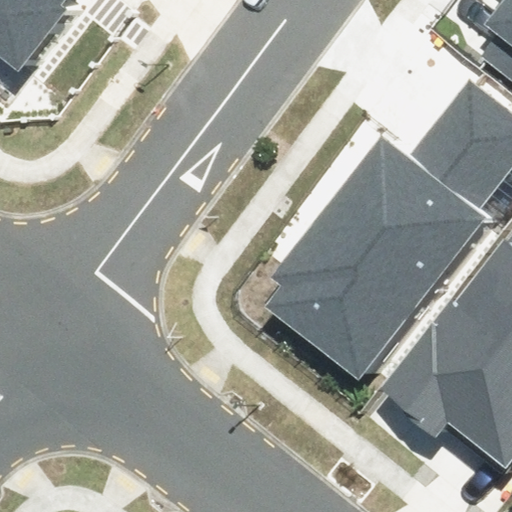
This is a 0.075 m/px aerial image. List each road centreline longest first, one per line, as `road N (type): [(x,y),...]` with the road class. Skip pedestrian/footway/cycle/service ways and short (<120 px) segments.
road 1 (residential): [(297,0),(39,345)]
road 2 (residential): [(39,345),(261,511)]
